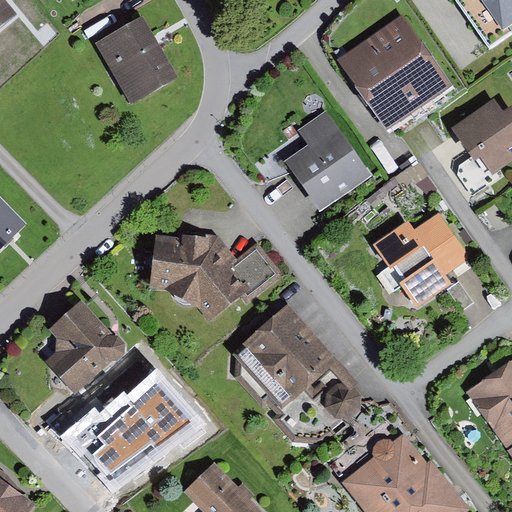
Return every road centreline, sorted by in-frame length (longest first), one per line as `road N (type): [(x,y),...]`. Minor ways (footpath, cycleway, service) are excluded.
road 1 (residential): [(196,138),(394,382),(414,385),(511,314)]
road 2 (residential): [(196,138),(83,242)]
road 3 (residential): [(218,81),(261,60),(333,0)]
road 4 (residential): [(511,279),(431,165)]
road 5 (residential): [(0,418),(87,511)]
